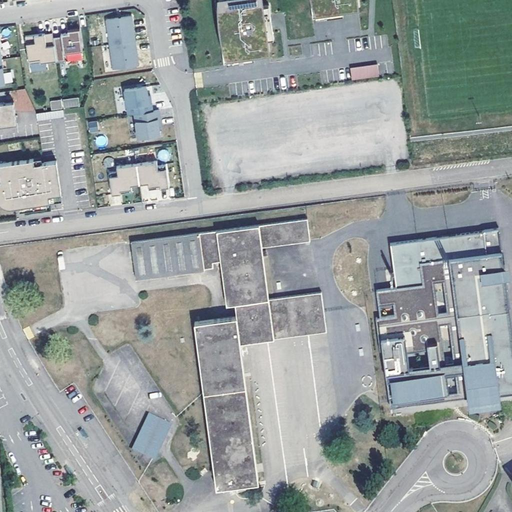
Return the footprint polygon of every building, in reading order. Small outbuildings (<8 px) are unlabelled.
[(211,0),(219,56),(250,52),(265,50),(263,36),(270,35),(265,0),(258,2),(257,0),(211,0)] [(306,0),(308,10),(339,6),(354,4),(353,0),(306,0)] [(308,10),(309,14),(340,10),(339,6),(308,10)] [(102,17),(106,41),(132,38),(128,13),(116,15),(117,16),(114,17),(114,15),(102,17)] [(57,34),(49,35),(52,53),(52,57),(53,59),(61,58),(60,50),(78,48),(74,26),(64,27),(64,30),(57,31),(57,34)] [(49,35),(48,30),(21,34),(25,61),(37,59),(36,56),(52,53),(49,35)] [(132,38),(106,41),(110,66),(135,62),(134,52),(132,52),(131,49),(133,49),(132,38)] [(219,56),(219,60),(250,56),(250,52),(219,56)] [(352,79),(379,75),(377,63),(350,66),(352,79)] [(132,111),(151,108),(148,91),(146,92),(144,83),(122,87),(126,111),(132,111)] [(11,92),(17,114),(32,109),(26,88),(11,92)] [(64,108),(79,106),(79,98),(63,99),(64,108)] [(0,101),(0,124),(14,122),(11,100),(0,101)] [(59,107),(32,111),(33,118),(60,113),(59,107)] [(132,111),(135,135),(158,132),(156,123),(155,116),(158,115),(156,107),(151,108),(132,111)] [(85,120),(86,129),(95,128),(93,119),(85,120)] [(42,149),(54,147),(50,124),(46,124),(47,128),(39,129),(42,149)] [(0,193),(0,194),(2,201),(11,200),(11,204),(21,202),(21,205),(45,202),(44,195),(58,193),(54,160),(32,163),(31,158),(0,162),(0,193)] [(135,164),(137,182),(146,181),(146,183),(147,190),(167,187),(164,164),(155,165),(155,161),(135,164)] [(107,173),(110,195),(130,192),(129,186),(129,183),(137,182),(135,164),(115,167),(115,171),(107,173)] [(165,189),(168,198),(176,195),(173,187),(165,189)] [(0,194),(0,193),(0,202),(1,204),(5,205),(8,206),(11,206),(21,205),(21,202),(11,204),(11,200),(2,201),(0,194)] [(216,487),(228,485),(233,485),(234,492),(247,487),(247,483),(261,481),(243,344),(326,333),(321,293),(269,299),(261,248),(309,242),(306,219),(132,243),(136,279),(213,269),(212,264),(220,262),(227,305),(237,304),(239,315),(195,322),(216,487)] [(479,229),(388,243),(395,287),(375,290),(377,305),(393,302),(395,314),(375,317),(380,350),(382,350),(390,399),(396,398),(397,407),(511,388),(511,329),(495,225),(481,227),(479,229)] [(171,426),(148,416),(133,448),(156,459),(171,426)]
